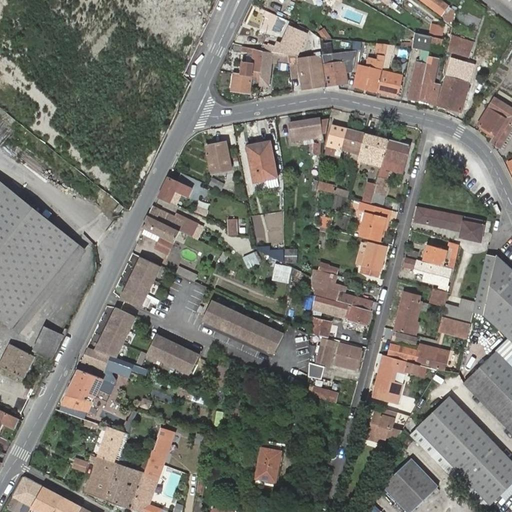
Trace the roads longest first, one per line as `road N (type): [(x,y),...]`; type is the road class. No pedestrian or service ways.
road 1 (residential): [(432,119),(326,511)]
road 2 (tertiary): [(190,106),(13,463)]
road 3 (tertiary): [(190,106),(220,115),(329,97),(432,119)]
road 4 (tertiary): [(432,119),(484,151),(511,203)]
